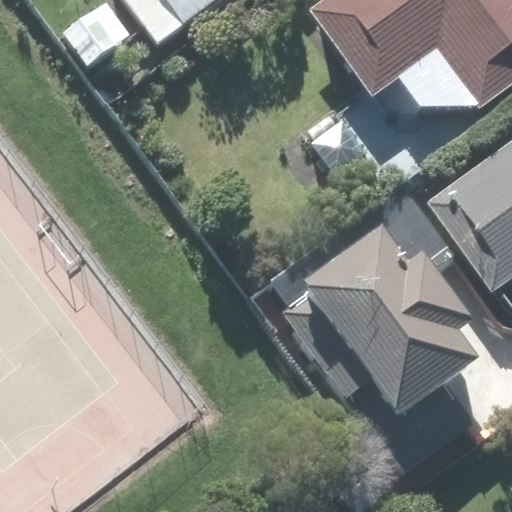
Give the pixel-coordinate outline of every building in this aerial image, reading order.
[(111,0),(151,53),(223,0),(111,0)] [(511,0),(335,0),(304,22),(365,104),(428,58),(473,119),(511,90),(511,0)] [(105,11),(56,44),(82,83),(131,50),(105,11)] [(511,146),(418,216),(483,303),(511,281),(511,146)] [(296,307),(272,324),(388,483),(470,423),(445,389),(463,376),(444,349),(458,338),(407,268),(393,278),(370,246),(292,303),(296,307)] [(380,511),(344,464),(320,483),(342,511),(380,511)]
